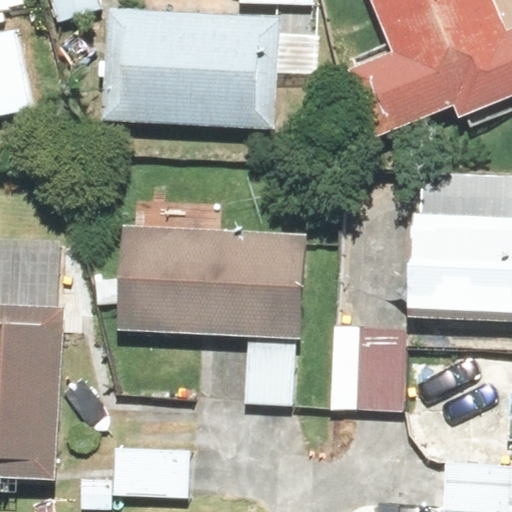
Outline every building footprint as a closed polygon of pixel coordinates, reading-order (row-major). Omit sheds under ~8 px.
[(100,0),(50,0),(54,14),(101,0),(100,0)] [(511,0),(389,0),(438,119),(511,89),(511,0)] [(97,20),(92,124),(278,134),(284,30),(97,20)] [(15,24),(0,26),(0,103),(29,98),(15,24)] [(511,223),(431,219),(425,323),(511,327),(511,223)] [(126,226),(120,330),(307,340),(313,236),(126,226)] [(0,491),(63,496),(75,310),(0,304),(0,491)] [(400,317),(355,316),(352,398),(398,400),(400,317)] [(511,511),(511,380),(504,380),(501,451),(446,448),(442,511),(511,511)] [(108,468),(77,467),(75,500),(108,502),(109,487),(185,490),(187,442),(109,439),(108,468)]
